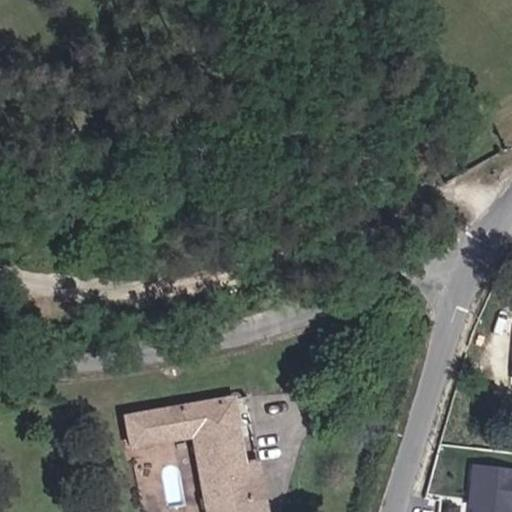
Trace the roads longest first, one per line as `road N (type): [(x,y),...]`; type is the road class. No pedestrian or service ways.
road 1 (unknown): [(489,239),(436,202),(372,194),(239,243),(146,262),(0,251)]
road 2 (unclassified): [(0,358),(78,358),(470,270)]
road 3 (tertiary): [(470,270),(393,511)]
